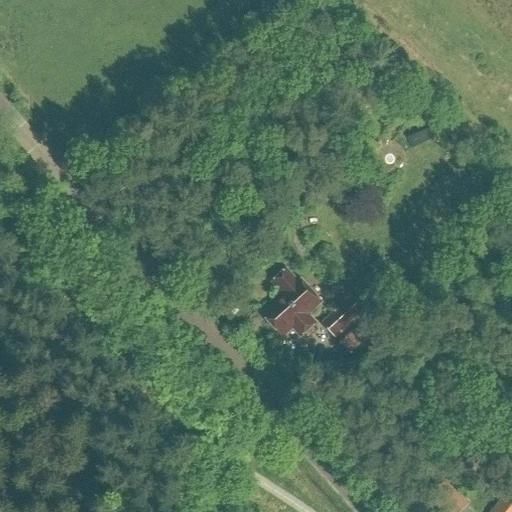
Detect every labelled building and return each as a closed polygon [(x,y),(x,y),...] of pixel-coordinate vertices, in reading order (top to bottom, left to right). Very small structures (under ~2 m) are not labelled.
[(377,278),(383,273),(379,268),(372,274),(377,278)] [(364,310),(385,291),(397,280),(387,269),(377,278),(354,299),(351,297),(323,323),(335,337),(340,333),(345,339),(340,343),(351,354),(375,332),(366,322),(371,318),(364,310)] [(294,281),(285,270),(271,283),(281,294),(259,313),(282,338),(292,329),(299,337),(314,323),(307,315),(320,303),(297,278),(294,281)] [(407,270),(397,280),(385,291),(397,304),(420,283),(407,270)] [(472,472),(480,462),(463,450),(456,460),(472,472)] [(492,495),(504,481),(495,474),(483,488),(492,495)] [(449,511),(460,511),(470,504),(448,480),(433,494),(449,511)] [(511,511),(511,498),(507,494),(492,511),(511,511)]
